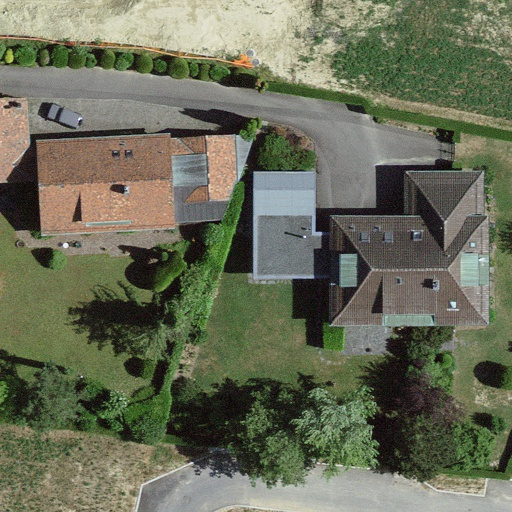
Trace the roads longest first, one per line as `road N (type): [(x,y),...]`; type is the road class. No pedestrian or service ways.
road 1 (unknown): [(0,49),(293,121),(333,151),(333,193)]
road 2 (residential): [(180,511),(186,499),(237,480),(478,511)]
